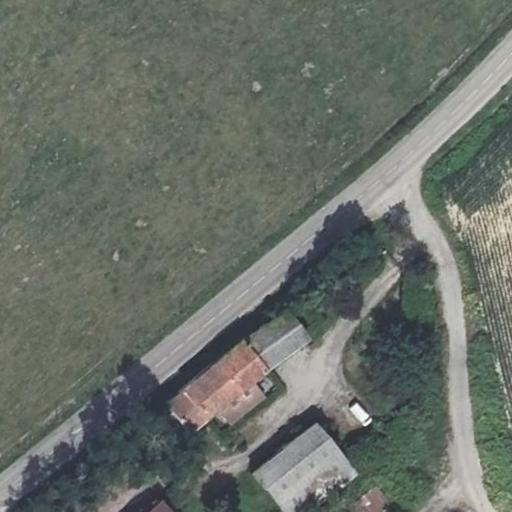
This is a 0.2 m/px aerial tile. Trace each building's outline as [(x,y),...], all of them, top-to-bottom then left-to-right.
[(161,452),(301,341),(281,316),(266,330),(238,343),(161,406),(167,415),(144,432),(161,452)] [(317,422),(254,472),(284,511),(303,511),(357,471),(317,422)] [(284,511),(254,472),(201,511),(284,511)] [(354,511),(385,511),(390,509),(375,488),(350,505),(354,511)] [(155,511),(147,500),(135,511),(155,511)]
